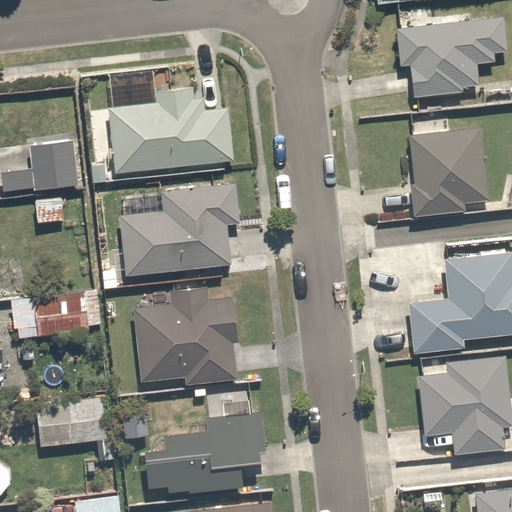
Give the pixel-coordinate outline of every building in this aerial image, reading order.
[(500,17),(390,28),(395,66),(403,65),(407,99),(459,93),(458,87),(477,86),(474,64),(494,62),(493,54),(504,53),(500,17)] [(111,106),(116,168),(243,159),(239,104),(213,106),(211,79),(170,82),(172,101),(111,106)] [(479,128),(407,134),(415,217),(470,212),(469,196),(485,195),(479,128)] [(0,176),(0,201),(71,197),(70,181),(78,180),(76,147),(23,151),(25,175),(0,176)] [(113,227),(120,288),(226,277),(222,240),(234,238),(229,195),(155,203),(157,223),(113,227)] [(28,210),(29,233),(58,232),(57,208),(28,210)] [(405,298),(407,347),(468,345),(468,336),(511,333),(511,277),(510,250),(441,253),(442,293),(426,294),(426,298),(405,298)] [(173,302),(134,305),(142,380),(187,376),(188,384),(239,379),(236,341),(239,341),(235,294),(212,297),(211,285),(171,289),(173,302)] [(86,307),(30,310),(32,346),(88,343),(86,307)] [(509,429),(506,360),(444,363),(444,374),(416,375),(419,437),(447,436),(448,455),(500,453),(499,429),(509,429)] [(146,453),(150,490),(163,489),(164,492),(168,492),(169,495),(192,493),(192,495),(245,489),(243,467),(263,465),(262,454),(268,454),(263,412),(251,413),(250,400),(226,403),(227,415),(209,417),(210,430),(166,435),(167,451),(146,453)] [(104,410),(34,414),(36,458),(107,455),(104,410)] [(511,511),(511,488),(474,492),(476,511),(471,511),(511,511)] [(280,511),(279,502),(198,507),(198,511),(280,511)]
